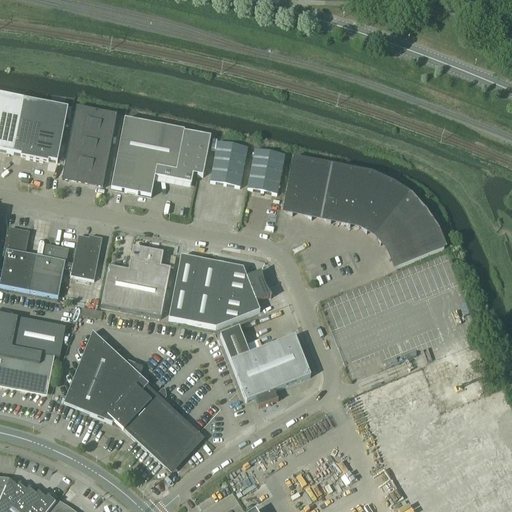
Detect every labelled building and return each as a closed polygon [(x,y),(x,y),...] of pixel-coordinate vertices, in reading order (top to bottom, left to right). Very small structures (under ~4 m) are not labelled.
[(0,153),(26,159),(25,161),(42,164),(43,162),(57,165),(67,111),(0,97),(0,153)] [(62,181),(102,188),(102,189),(116,119),(76,111),(62,181)] [(111,192),(151,200),(155,180),(191,187),(193,177),(202,179),(210,140),(184,135),(184,134),(124,122),(111,192)] [(217,145),(210,185),(239,191),(247,151),(217,145)] [(255,153),(247,192),(276,198),(284,159),(255,153)] [(293,214),(302,216),(312,167),(293,161),(283,212),(292,218),(291,217),(293,214)] [(321,220),(331,171),(312,165),(312,167),(302,216),(311,222),(310,221),(312,218),(321,220)] [(341,224),(350,175),(331,168),(331,171),(321,220),(330,226),(329,225),(331,222),(341,224)] [(351,226),(360,228),(370,179),(369,178),(350,172),(350,175),(341,224),(349,230),(350,229),(349,229),(351,226)] [(368,233),(377,237),(409,199),(408,199),(391,185),(389,187),(370,176),(369,178),(370,179),(360,228),(366,236),(366,235),(368,233)] [(383,245),(389,252),(436,233),(425,213),(423,215),(410,197),(408,199),(409,199),(377,237),(380,247),(380,246),(383,245)] [(68,269),(68,266),(65,265),(67,253),(45,249),(43,261),(24,257),(28,236),(10,232),(0,282),(0,289),(58,300),(64,269),(68,269)] [(436,233),(389,252),(389,263),(389,261),(393,261),(397,270),(443,252),(438,232),(436,233)] [(72,267),(68,266),(68,269),(72,270),(70,279),(93,284),(102,242),(89,239),(88,241),(78,239),(72,267)] [(109,269),(101,309),(160,321),(170,271),(160,269),(163,256),(133,250),(128,273),(109,269)] [(168,322),(215,331),(259,314),(256,305),(270,299),(270,300),(271,300),(265,289),(265,287),(265,286),(263,285),(260,273),(260,274),(246,280),(243,271),(180,259),(168,322)] [(0,388),(44,397),(51,360),(59,361),(65,330),(0,317),(0,388)] [(257,410),(258,410),(278,403),(278,402),(277,402),(273,394),(310,379),(295,339),(294,339),(248,357),(238,330),(219,338),(245,404),(246,404),(255,401),(258,409),(257,410)] [(105,347),(92,335),(63,407),(112,426),(113,425),(123,433),(166,472),(199,437),(160,401),(164,398),(161,393),(157,398),(147,388),(148,387),(139,378),(142,370),(102,354),(105,347)] [(0,503),(9,483),(0,482),(0,503)] [(17,489),(9,483),(0,503),(0,511),(49,511),(55,505),(47,499),(45,501),(43,499),(38,495),(36,497),(28,491),(26,493),(18,487),(17,489)] [(71,511),(68,509),(57,503),(55,505),(49,511),(71,511)]
